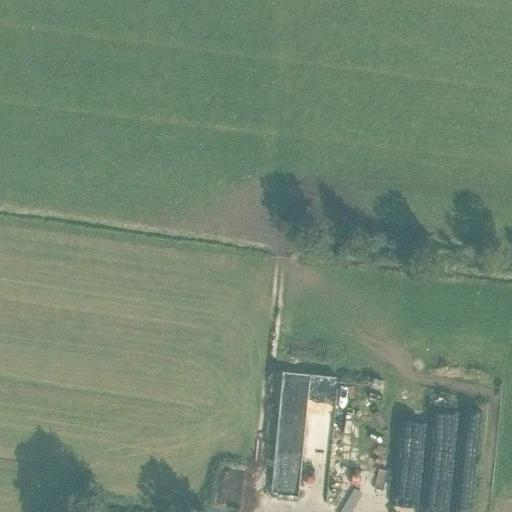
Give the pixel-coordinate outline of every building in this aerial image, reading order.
[(365,443),(365,431),(344,431),(344,470),(370,470),(371,443),(365,443)] [(382,431),(372,480),(401,486),(405,465),(398,464),(403,435),(382,431)] [(461,449),(460,505),(482,505),(483,449),(461,449)] [(282,450),(281,492),(307,492),(308,451),(282,450)] [(230,464),(229,497),(249,497),(250,465),(230,464)]
